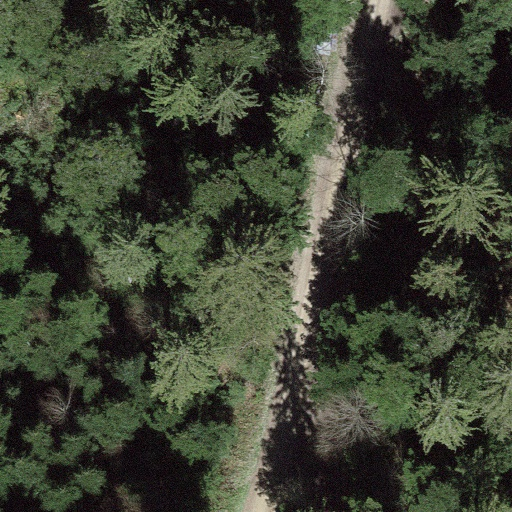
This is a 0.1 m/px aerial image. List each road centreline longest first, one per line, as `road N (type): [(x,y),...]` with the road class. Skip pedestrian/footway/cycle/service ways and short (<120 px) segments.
road 1 (unclassified): [(259,511),(367,0)]
road 2 (track): [(296,354),(321,377),(328,511)]
